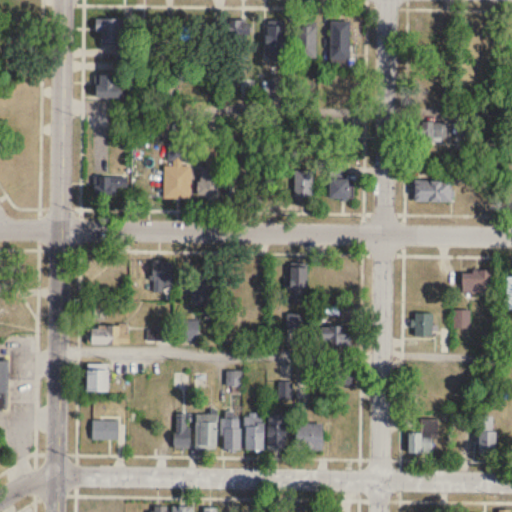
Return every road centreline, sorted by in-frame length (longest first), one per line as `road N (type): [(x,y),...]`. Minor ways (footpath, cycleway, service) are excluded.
road 1 (residential): [(0,496),(56,473),(511,481)]
road 2 (residential): [(387,0),(377,511)]
road 3 (residential): [(63,0),(55,511)]
road 4 (residential): [(59,227),(511,233)]
